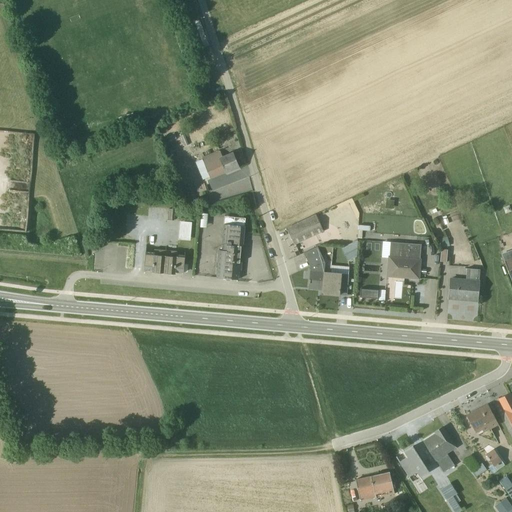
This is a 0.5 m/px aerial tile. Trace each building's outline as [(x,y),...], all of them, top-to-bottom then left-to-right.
[(202,160),(194,163),(202,180),(209,177),(210,179),(238,167),(232,153),(221,157),(219,151),(201,159),(202,160)] [(221,188),(207,193),(211,203),(254,187),(246,168),(218,179),(221,188)] [(293,245),(322,232),(315,215),(286,228),(293,245)] [(242,247),(244,219),(223,217),(223,224),(220,251),(217,251),(215,278),(236,280),(237,280),(238,272),(240,272),(241,263),(239,262),(240,248),(242,247)] [(191,223),(179,222),(177,240),(189,241),(191,223)] [(439,240),(441,249),(449,247),(446,238),(439,240)] [(94,269),(126,270),(127,242),(95,241),(94,269)] [(417,278),(420,245),(389,243),(387,276),(417,278)] [(341,248),(347,261),(355,257),(348,245),(341,248)] [(338,295),(346,295),(348,275),(341,274),(341,273),(323,272),(324,263),(316,247),(303,253),(310,267),(308,289),(321,290),(321,294),(338,296),(338,295)] [(145,252),(143,270),(155,271),(155,273),(171,274),(171,272),(182,273),(183,271),(184,271),(185,265),(183,265),(184,256),(176,255),(176,252),(154,250),(153,253),(145,252)] [(511,280),(511,258),(503,262),(511,281),(511,280)] [(305,261),(296,264),(297,270),(307,268),(305,261)] [(449,278),(448,299),(476,301),(479,270),(466,269),(465,279),(449,278)] [(383,302),(384,300),(385,291),(360,288),(359,298),(377,299),(376,301),(383,302)] [(511,399),(509,393),(497,399),(511,426),(511,399)] [(486,405),(465,416),(475,433),(481,430),(483,433),(497,425),(486,405)] [(441,428),(434,432),(435,434),(423,442),(435,461),(442,473),(453,466),(446,454),(455,448),(441,428)] [(412,447),(403,452),(406,457),(399,462),(408,477),(415,472),(419,478),(428,472),(412,447)] [(492,449),(485,455),(491,464),(487,467),(492,474),(503,466),(492,449)] [(477,466),(469,455),(464,459),(471,470),(477,466)] [(471,470),(470,471),(475,477),(485,470),(481,464),(477,466),(471,470)] [(387,496),(393,494),(388,472),(355,480),(360,501),(375,498),(374,495),(386,492),(387,496)] [(511,502),(511,486),(505,476),(498,481),(511,502)] [(456,494),(450,483),(439,490),(452,511),(458,511),(461,510),(452,496),(456,494)] [(511,511),(511,508),(505,498),(494,506),(497,511),(511,511)]
